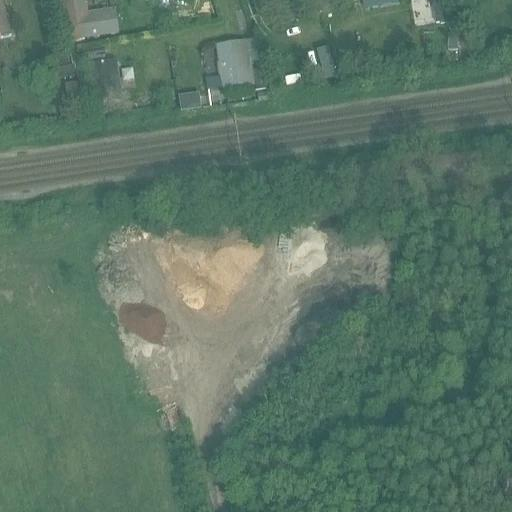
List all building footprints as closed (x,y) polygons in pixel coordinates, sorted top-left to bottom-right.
[(87,0),(83,0),(64,2),(69,45),(119,39),(116,14),(90,17),(87,0)] [(428,0),(414,1),(416,34),(433,33),(431,0),(428,0)] [(0,2),(0,46),(11,44),(0,2)] [(204,37),(211,80),(240,75),(232,33),(204,37)] [(170,86),(172,102),(189,100),(188,85),(170,86)]
